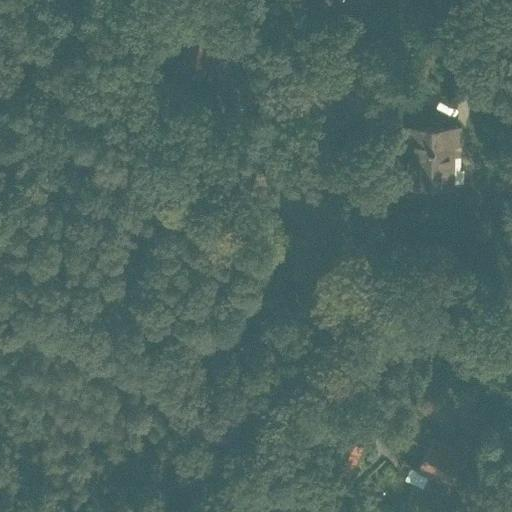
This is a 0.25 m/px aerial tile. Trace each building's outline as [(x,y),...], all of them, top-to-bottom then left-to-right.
[(244,24),(244,14),(230,14),(230,34),(194,33),(193,49),(167,48),(167,58),(167,77),(166,77),(166,93),(166,94),(166,95),(166,96),(167,97),(169,98),(171,98),(172,98),(174,97),(175,96),(175,94),(195,95),(196,68),(218,68),(217,122),(237,123),(239,59),(232,58),(233,49),(255,50),(256,25),(244,24)] [(508,78),(498,68),(484,55),(465,75),(488,98),(508,78)] [(459,169),(460,128),(411,128),(411,143),(417,143),(417,161),(409,161),(409,164),(410,164),(410,168),(408,169),(408,188),(417,188),(418,184),(452,184),(452,181),(447,181),(447,169),(459,169)] [(348,482),(369,432),(351,425),(330,475),(348,482)] [(445,492),(463,453),(432,438),(416,471),(429,476),(426,483),(445,492)]
